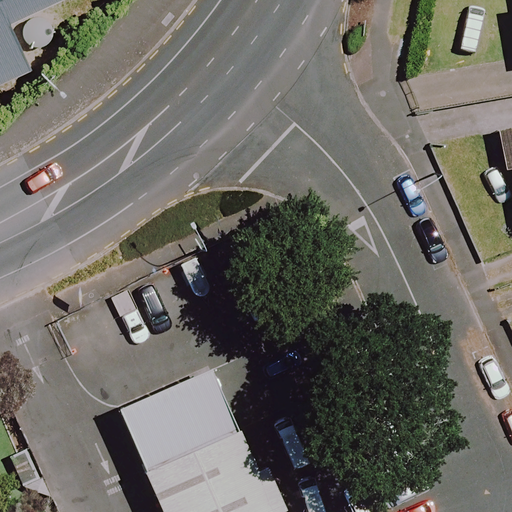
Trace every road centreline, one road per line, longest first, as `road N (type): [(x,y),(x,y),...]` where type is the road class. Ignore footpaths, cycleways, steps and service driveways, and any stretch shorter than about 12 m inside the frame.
road 1 (residential): [(224,63),(337,166),(368,206),(511,502)]
road 2 (tertiary): [(0,233),(65,199),(153,134),(224,63)]
